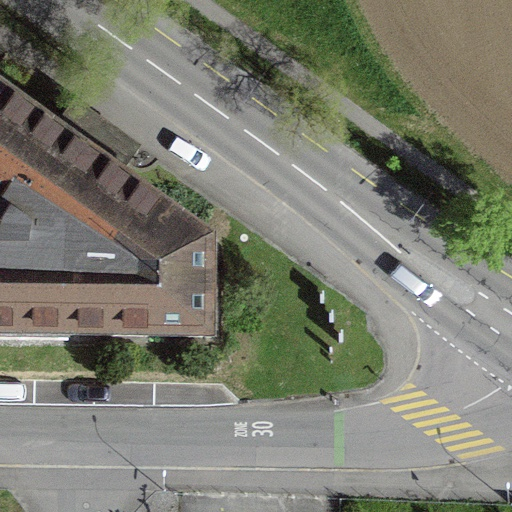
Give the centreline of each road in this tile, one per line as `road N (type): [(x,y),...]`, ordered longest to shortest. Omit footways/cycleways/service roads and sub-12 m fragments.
road 1 (secondary): [(511,321),(62,0)]
road 2 (residential): [(511,382),(435,423),(398,431),(0,435)]
